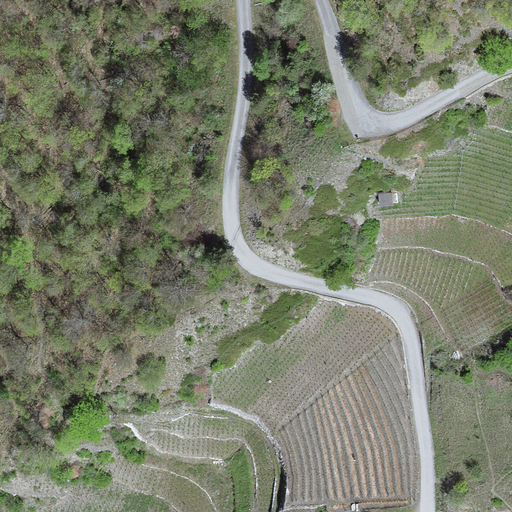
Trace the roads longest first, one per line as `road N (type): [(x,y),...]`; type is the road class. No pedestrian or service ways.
road 1 (unclassified): [(247,0),(241,188),(264,269),(405,325),(426,373),(441,511)]
road 2 (unclassified): [(511,47),(434,81),(331,77),(309,0)]
